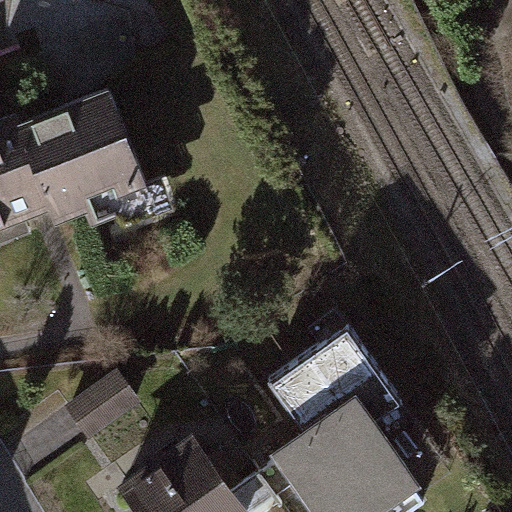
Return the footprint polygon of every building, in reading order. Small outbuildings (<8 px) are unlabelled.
[(9,108),(0,111),(0,204),(33,194),(41,214),(140,177),(106,89),(15,123),(9,108)] [(326,410),(331,417),(355,401),(370,423),(403,400),(349,322),(270,378),(304,425),(326,410)] [(89,432),(137,397),(120,373),(71,408),(89,432)] [(408,511),(425,501),(370,423),(355,401),(331,417),(285,449),(329,511),(358,511),(370,504),(376,511),(408,511)] [(146,511),(246,511),(195,437),(127,486),(146,511)]
